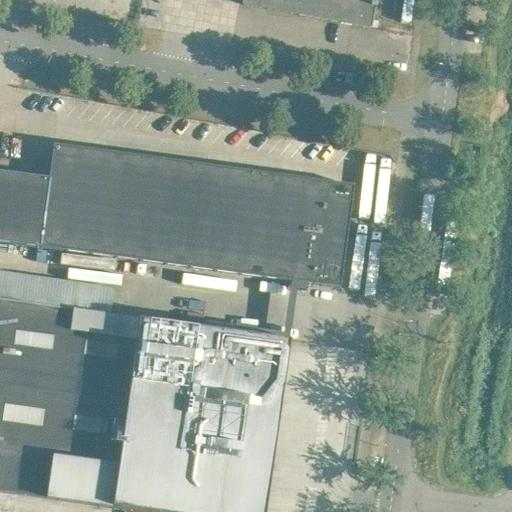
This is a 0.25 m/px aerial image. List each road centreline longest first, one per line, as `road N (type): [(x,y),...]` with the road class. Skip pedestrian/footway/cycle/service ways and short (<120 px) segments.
road 1 (unclassified): [(452,115),(0,37)]
road 2 (unclassified): [(400,501),(452,115)]
